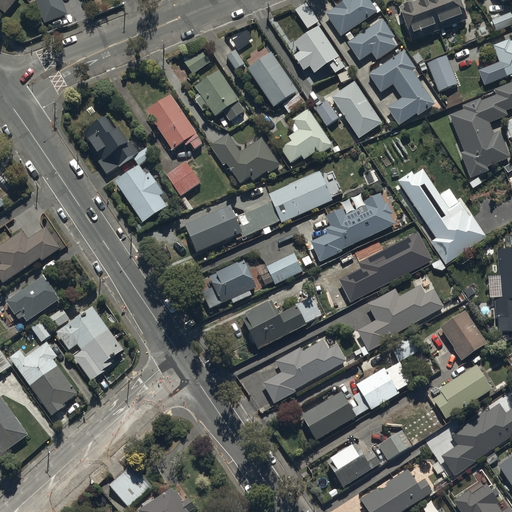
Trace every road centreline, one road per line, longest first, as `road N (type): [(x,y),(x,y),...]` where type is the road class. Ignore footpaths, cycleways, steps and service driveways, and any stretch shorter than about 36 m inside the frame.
road 1 (tertiary): [(7,96),(185,363)]
road 2 (tertiary): [(7,96),(54,67),(222,0)]
road 3 (residential): [(185,363),(19,511)]
road 4 (tertiary): [(185,363),(285,511)]
